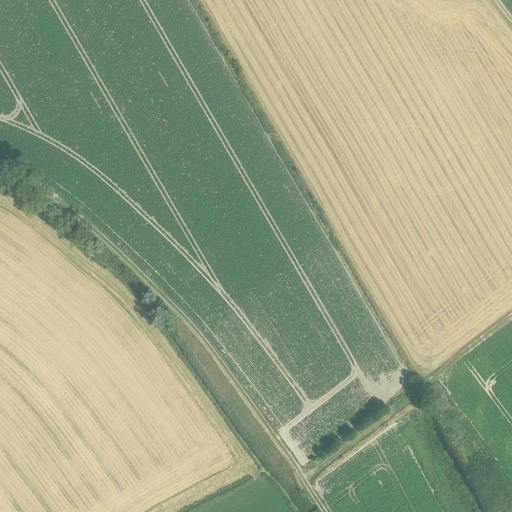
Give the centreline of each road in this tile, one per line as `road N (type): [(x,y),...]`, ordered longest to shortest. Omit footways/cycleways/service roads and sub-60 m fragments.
road 1 (track): [(0,165),(118,252),(198,333),(301,479)]
road 2 (track): [(301,479),(511,318)]
